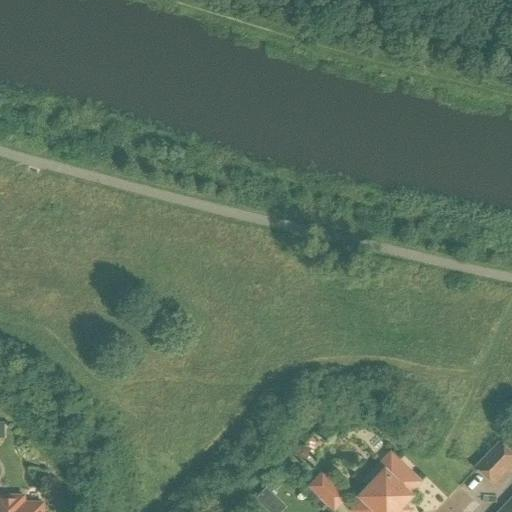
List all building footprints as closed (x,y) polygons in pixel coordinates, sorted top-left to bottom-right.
[(493,483),(511,463),(511,454),(499,442),(475,467),(493,483)] [(354,511),(404,511),(407,510),(401,504),(410,495),(407,492),(418,481),(389,454),(363,482),(369,487),(360,496),(363,499),(352,510),(354,511)] [(333,508),(344,497),(321,475),(310,486),(333,508)] [(256,501),(268,511),(270,511),(280,501),(267,489),(256,501)] [(43,511),(43,503),(24,503),(24,496),(0,496),(0,511),(43,511)] [(511,511),(511,497),(498,511),(511,511)]
